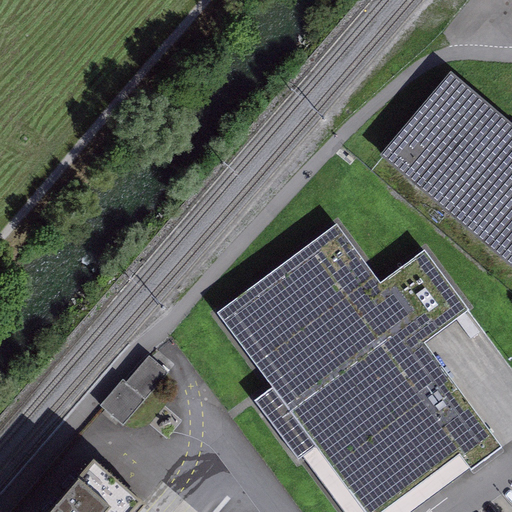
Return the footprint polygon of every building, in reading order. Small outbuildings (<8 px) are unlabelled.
[(511,0),(502,0),(511,8),(511,0)] [(511,126),(450,74),(383,152),(511,261),(511,126)] [(332,226),(216,312),(272,388),(253,401),(297,460),(302,455),(344,511),(414,511),(500,449),(422,344),(468,310),(424,251),(377,285),(332,226)] [(101,404),(123,424),(168,373),(150,357),(126,383),(123,380),(101,404)] [(96,461),(51,511),(138,511),(145,504),(96,461)]
